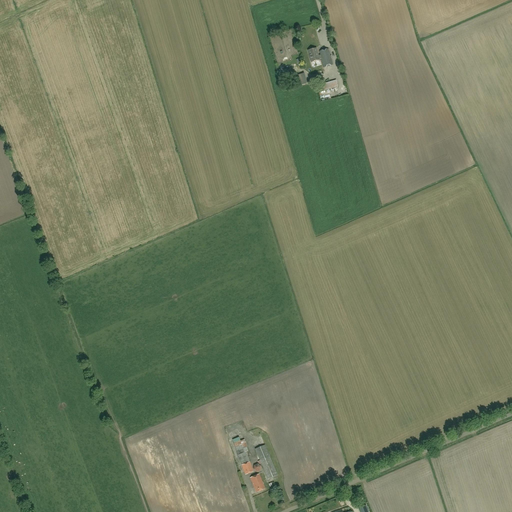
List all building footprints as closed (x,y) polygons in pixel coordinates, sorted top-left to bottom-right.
[(316,48),(308,50),(311,62),(319,60),(319,59),(321,59),(323,68),(333,65),(329,49),(319,52),(320,55),(318,55),(316,48)] [(321,92),(338,87),(336,81),(319,85),(321,92)] [(240,441),(239,437),(232,439),(241,465),(245,475),(253,472),(250,462),(246,452),(248,451),(244,440),(240,441)] [(265,445),(255,449),(267,479),(277,475),(265,445)] [(250,477),(256,492),(265,489),(259,474),(250,477)]
